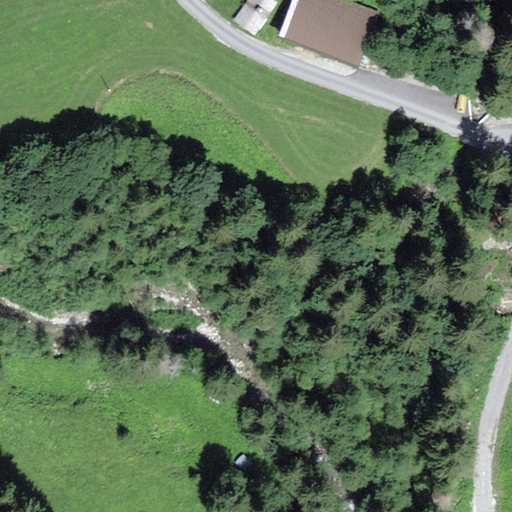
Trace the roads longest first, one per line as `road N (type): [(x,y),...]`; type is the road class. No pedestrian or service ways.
road 1 (unclassified): [(187,0),(224,32),(310,74),(448,124),(511,133)]
road 2 (track): [(485,511),(490,444),(511,359)]
